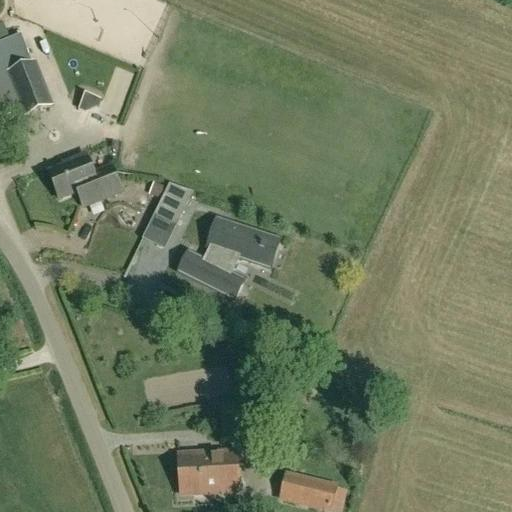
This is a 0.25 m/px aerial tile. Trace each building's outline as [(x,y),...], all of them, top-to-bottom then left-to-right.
[(8,76),(25,118),(50,108),(33,65),(8,76)] [(78,111),(85,114),(98,108),(101,101),(84,94),(78,111)] [(96,185),(94,180),(86,158),(70,165),(71,167),(49,176),(60,202),(78,195),(77,193),(96,185)] [(77,193),(78,195),(83,209),(121,194),(111,170),(110,170),(112,173),(94,180),(96,185),(77,193)] [(170,187),(154,219),(177,229),(193,196),(170,187)] [(190,255),(182,273),(234,298),(244,278),(235,274),(241,261),(272,270),(281,241),(219,221),(210,248),(211,248),(205,262),(190,255)] [(223,444),(249,443),(247,407),(221,409),(223,444)] [(182,497),(237,494),(235,455),(180,458),(182,497)] [(311,511),(332,511),(338,488),(286,475),(279,504),(311,511)]
